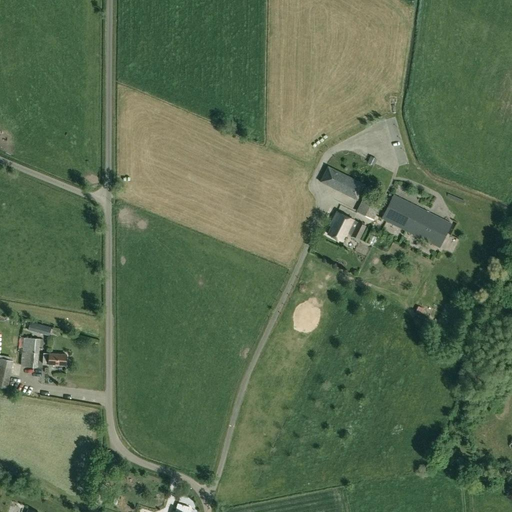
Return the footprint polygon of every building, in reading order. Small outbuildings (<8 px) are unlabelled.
[(376,160),(370,157),(368,163),(374,166),(376,160)] [(342,175),(328,168),(321,182),(335,189),(342,175)] [(347,195),(357,200),(364,186),(354,181),(347,195)] [(381,219),(439,248),(451,224),(393,195),(381,219)] [(369,202),(364,213),(373,218),(379,207),(369,202)] [(353,221),(337,212),(329,227),(331,228),(328,233),(342,241),(345,235),(346,236),(353,221)] [(359,240),(366,226),(357,222),(351,236),(359,240)] [(421,315),(424,309),(418,306),(415,313),(421,315)] [(51,327),(30,322),(28,327),(50,333),(51,327)] [(23,338),(22,352),(21,366),(37,368),(40,339),(23,338)] [(66,355),(49,353),(48,364),(65,366),(66,355)] [(0,387),(8,389),(13,361),(0,358),(0,387)]
